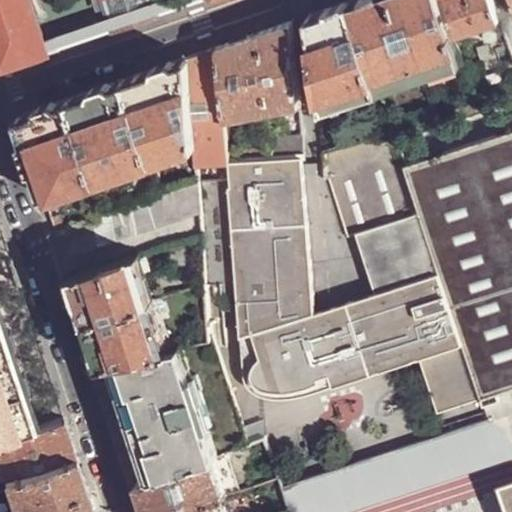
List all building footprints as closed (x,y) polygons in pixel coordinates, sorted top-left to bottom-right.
[(0,59),(3,69),(45,54),(26,0),(22,0),(0,8),(0,59)] [(0,0),(0,8),(22,0),(0,0)] [(26,0),(45,54),(84,40),(116,29),(105,0),(96,0),(104,21),(49,39),(35,0),(26,0)] [(105,0),(116,29),(159,14),(154,0),(105,0)] [(154,0),(159,14),(163,0),(154,0)] [(199,0),(163,0),(159,14),(199,0)] [(353,0),(351,1),(380,89),(421,75),(462,59),(454,33),(443,0),(353,0)] [(443,0),(454,33),(501,18),(494,0),(443,0)] [(311,15),(327,107),(380,89),(351,1),(329,9),(311,15)] [(274,28),(262,32),(269,111),(302,105),(293,21),(274,28)] [(220,47),(227,119),(269,111),(262,32),(239,40),(220,47)] [(195,136),(197,163),(231,161),(227,119),(220,47),(201,54),(190,57),(195,136)] [(156,69),(127,79),(151,153),(154,159),(176,151),(174,144),(195,136),(190,57),(156,69)] [(96,90),(72,99),(99,178),(121,170),(120,164),(151,153),(127,79),(96,90)] [(46,107),(24,115),(20,122),(42,191),(75,180),(77,186),(99,178),(72,99),(46,107)] [(269,111),(270,122),(302,115),(302,105),(269,111)] [(317,311),(305,154),(231,161),(232,178),(199,181),(201,209),(210,340),(224,339),(223,314),(237,313),(242,382),(245,389),(254,396),(267,399),(280,400),(292,399),(302,397),(418,359),(437,413),(480,399),(482,406),(499,401),(497,393),(511,387),(511,130),(405,165),(392,126),(324,150),(351,235),(361,232),(378,282),(380,290),(317,311)] [(272,139),(274,156),(305,154),(304,135),(272,139)] [(173,189),(183,215),(201,209),(199,181),(173,189)] [(157,196),(166,221),(183,215),(173,189),(165,192),(157,196)] [(140,202),(149,227),(166,221),(157,196),(140,202)] [(123,208),(132,234),(149,227),(140,202),(123,208)] [(106,214),(115,240),(132,234),(123,208),(111,212),(106,214)] [(90,220),(99,245),(115,240),(106,214),(90,220)] [(72,226),(82,252),(99,245),(90,220),(72,226)] [(56,232),(65,258),(82,252),(72,226),(56,232)] [(134,255),(149,301),(156,299),(141,252),(134,255)] [(81,306),(86,322),(149,301),(134,255),(72,277),(81,306)] [(149,301),(165,349),(172,348),(156,299),(149,301)] [(95,348),(100,364),(114,361),(165,349),(149,301),(86,322),(95,348)] [(0,441),(41,427),(0,305),(0,441)] [(134,423),(152,477),(214,457),(218,455),(182,346),(172,348),(165,349),(114,361),(134,423)] [(41,427),(0,441),(0,453),(8,478),(78,455),(72,436),(66,418),(41,427)] [(511,443),(491,419),(488,420),(495,440),(434,459),(427,440),(357,462),(364,483),(289,508),(290,511),(351,511),(511,459),(511,443)] [(488,420),(427,440),(434,459),(495,440),(488,420)] [(78,455),(8,478),(11,486),(19,511),(89,488),(82,467),(78,455)] [(148,508),(149,511),(175,511),(218,498),(227,495),(214,457),(152,477),(139,482),(148,508)] [(357,462),(282,486),(287,502),(289,508),(364,483),(357,462)] [(511,511),(511,477),(499,483),(508,511),(511,511)] [(12,511),(4,488),(0,489),(0,511),(12,511)] [(89,488),(19,511),(96,511),(92,499),(89,488)] [(222,511),(218,498),(175,511),(222,511)] [(278,505),(280,511),(289,511),(289,508),(287,502),(278,505)]
